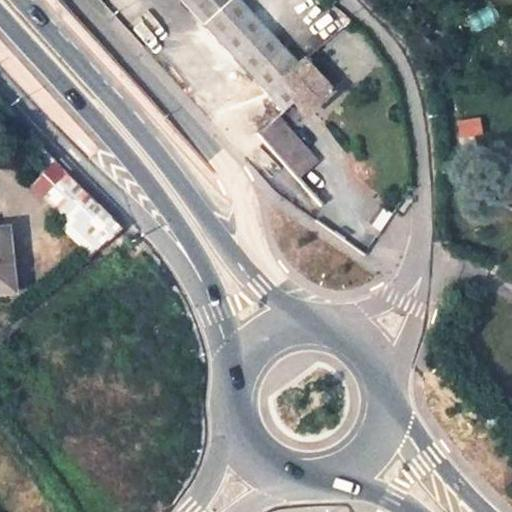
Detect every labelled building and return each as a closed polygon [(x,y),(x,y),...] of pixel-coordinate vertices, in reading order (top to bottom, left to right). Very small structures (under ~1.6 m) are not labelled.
[(181,0),(205,25),(268,95),(283,80),(298,67),(237,0),(181,0)] [(331,97),(301,64),(298,67),(283,80),(268,95),(283,112),(292,104),(298,99),(311,114),(331,97)] [(292,104),(306,119),(311,114),(298,99),(292,104)] [(314,160),(276,118),(259,133),(295,175),(314,160)] [(94,256),(121,229),(54,162),(26,189),(94,256)] [(0,294),(10,294),(3,230),(0,230),(0,294)]
